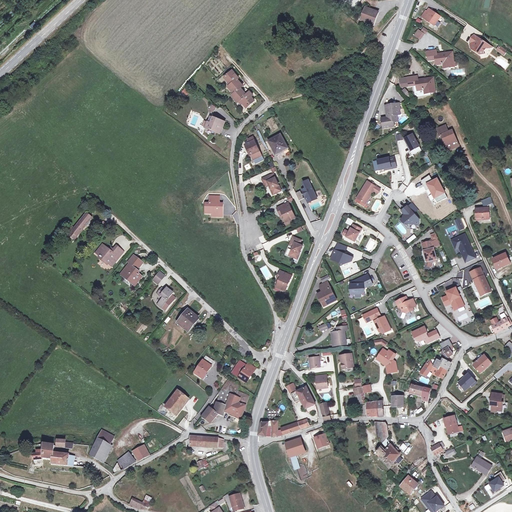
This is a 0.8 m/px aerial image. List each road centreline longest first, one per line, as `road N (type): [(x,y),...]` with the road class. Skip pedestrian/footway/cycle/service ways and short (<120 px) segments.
road 1 (residential): [(275,101),(233,136),(232,159),(243,251),(278,323)]
road 2 (residential): [(96,199),(261,357)]
road 3 (secondary): [(338,202),(409,0)]
road 4 (residential): [(470,344),(431,310),(407,256),(384,230),(338,202)]
road 5 (residential): [(253,442),(191,433),(105,490)]
road 6 (secondary): [(287,331),(338,202)]
